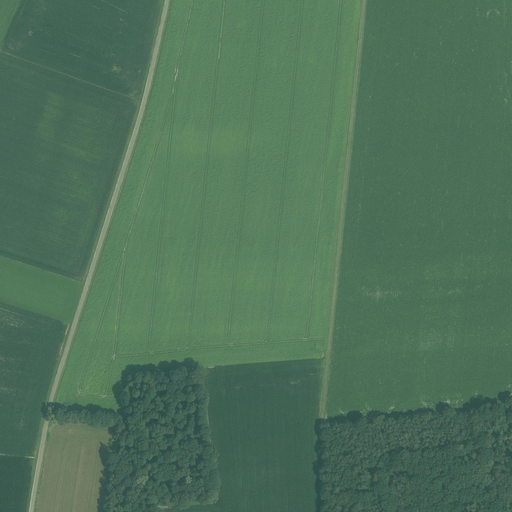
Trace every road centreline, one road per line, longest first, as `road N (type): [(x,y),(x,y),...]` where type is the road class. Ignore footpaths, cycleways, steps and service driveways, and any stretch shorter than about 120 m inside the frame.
road 1 (unclassified): [(31,511),(51,399),(142,112),(168,0)]
road 2 (track): [(364,0),(322,418),(326,511)]
